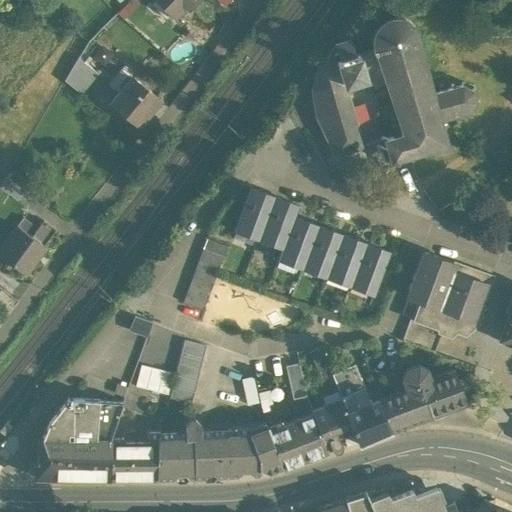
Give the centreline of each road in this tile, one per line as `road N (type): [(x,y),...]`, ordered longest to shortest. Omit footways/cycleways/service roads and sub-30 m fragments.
road 1 (secondary): [(0,503),(265,494),(405,452),(455,453),(511,470)]
road 2 (residential): [(511,260),(285,179),(271,160)]
